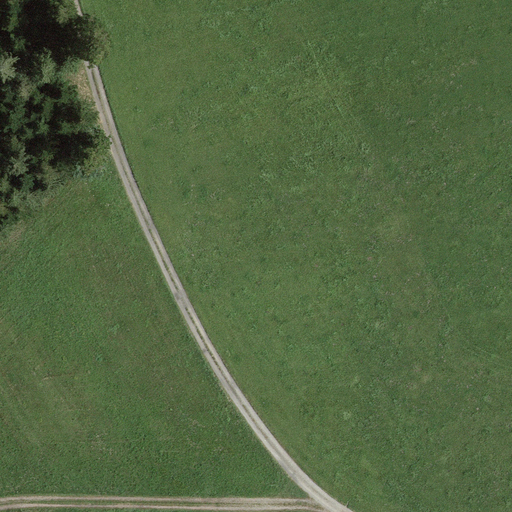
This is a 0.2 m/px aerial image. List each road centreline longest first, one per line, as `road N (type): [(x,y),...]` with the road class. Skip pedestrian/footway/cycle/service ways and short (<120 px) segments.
road 1 (track): [(337,511),(297,473),(202,335),(140,212),(68,0)]
road 2 (track): [(0,507),(328,511)]
